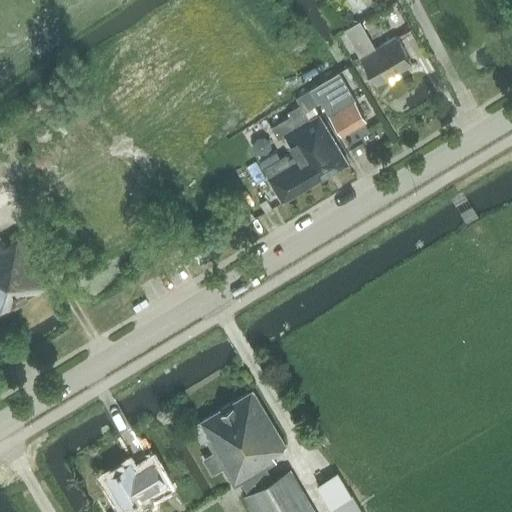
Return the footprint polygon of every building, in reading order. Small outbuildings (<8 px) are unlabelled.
[(375,48),(367,34),(360,20),(344,29),(376,84),(411,63),(395,36),(375,48)] [(366,121),(353,97),(338,72),(308,89),(309,90),(316,103),(324,99),(330,110),(327,112),(341,135),(366,121)] [(296,98),(300,105),(287,112),(290,116),(272,127),(279,139),(285,135),(297,155),(294,157),(294,156),(290,159),(287,154),(263,168),(269,178),(268,178),(282,202),(348,164),(319,114),(309,120),(305,112),(317,105),(316,103),(309,90),(296,98)] [(0,314),(51,284),(20,234),(5,243),(3,240),(0,242),(0,314)] [(206,246),(194,253),(199,262),(211,255),(206,246)] [(244,482),(251,492),(273,479),(267,469),(278,462),(273,454),(288,445),(254,388),(196,423),(199,428),(195,430),(203,443),(206,441),(234,488),(244,482)] [(125,507),(166,482),(158,468),(140,479),(131,463),(107,477),(125,507)] [(366,511),(341,468),(321,480),(338,511),(366,511)] [(273,479),(251,492),(244,496),(253,511),(316,511),(291,469),(273,479)]
